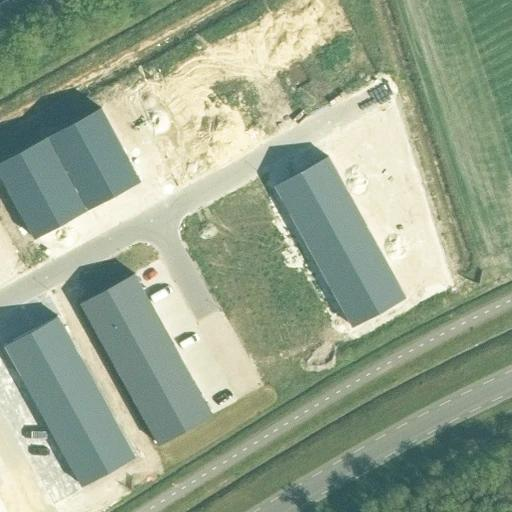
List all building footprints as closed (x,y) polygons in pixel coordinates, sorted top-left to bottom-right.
[(297,0),(205,50),(244,121),(350,64),(314,0),(297,0)] [(0,162),(0,174),(33,235),(138,177),(100,107),(0,162)] [(327,157),(275,186),(352,326),(405,297),(327,157)] [(0,255),(15,247),(0,218),(0,255)] [(346,342),(290,239),(236,269),(240,276),(214,290),(267,386),(346,342)] [(134,274),(81,303),(159,445),(212,415),(134,274)] [(49,321),(0,349),(0,356),(76,490),(128,460),(49,321)]
